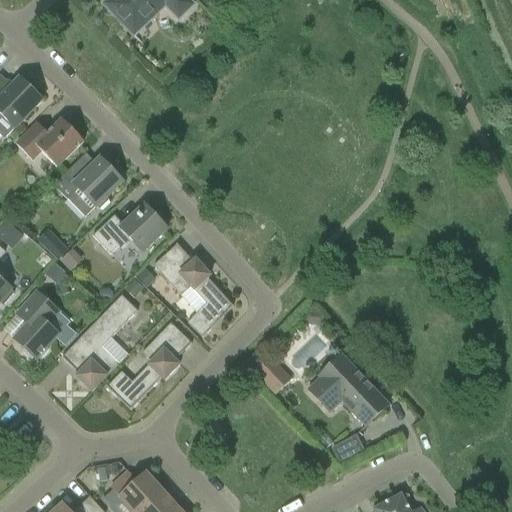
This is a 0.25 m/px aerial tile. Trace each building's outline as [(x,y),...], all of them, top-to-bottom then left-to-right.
[(178,21),(194,7),(187,0),(110,0),(104,6),(134,38),(165,8),(178,21)] [(0,117),(14,131),(15,131),(43,102),(20,80),(0,99),(0,117)] [(32,163),(34,161),(41,153),(57,170),(84,144),(78,138),(80,136),(70,126),(68,127),(62,121),(48,135),(38,126),(16,146),(32,163)] [(67,202),(71,198),(78,192),(96,210),(96,209),(99,212),(109,202),(106,199),(123,183),(101,160),(76,185),(66,175),(53,187),(67,202)] [(142,254),(167,230),(145,207),(123,227),(114,217),(93,238),(110,257),(118,249),(122,253),(133,244),(142,254)] [(6,223),(0,230),(0,241),(3,244),(15,231),(6,223)] [(68,253),(57,241),(46,252),(58,263),(68,253)] [(187,325),(203,340),(233,309),(208,280),(210,278),(196,262),(193,264),(177,246),(154,268),(181,298),(197,315),(187,325)] [(4,307),(14,295),(11,292),(12,291),(1,282),(7,276),(0,269),(0,260),(5,254),(0,249),(0,304),(4,307)] [(81,263),(72,253),(62,263),(71,272),(81,263)] [(54,265),(44,276),(57,287),(66,276),(54,265)] [(137,278),(147,289),(155,282),(145,271),(137,278)] [(136,282),(126,291),(135,300),(144,290),(136,282)] [(99,294),(99,299),(103,303),(109,303),(113,299),(113,295),(109,290),(103,290),(99,294)] [(48,327),(59,314),(37,294),(17,316),(28,326),(14,342),(36,361),(59,336),(48,327)] [(111,340),(138,313),(122,298),(62,360),(79,376),(76,379),(92,394),(119,366),(102,350),(111,340)] [(122,374),(107,389),(131,412),(162,380),(164,383),(180,367),(175,363),(192,346),(171,325),(142,355),(152,364),(132,384),(122,374)] [(389,407),(342,357),(319,379),(320,380),(308,391),(330,414),(342,403),(366,429),(389,407)] [(253,373),(275,397),(291,382),(269,358),(253,373)] [(338,467),(363,454),(355,438),(330,450),(338,467)] [(97,470),(99,484),(107,482),(107,477),(118,476),(117,466),(104,468),(105,469),(97,470)] [(131,511),(136,511),(161,490),(146,474),(136,483),(128,474),(111,489),(131,511)] [(169,511),(175,506),(172,502),(174,499),(168,492),(165,495),(161,490),(136,511),(169,511)] [(373,511),(422,511),(421,510),(417,511),(409,511),(401,497),(373,511)] [(102,511),(90,498),(81,507),(85,511),(102,511)]
